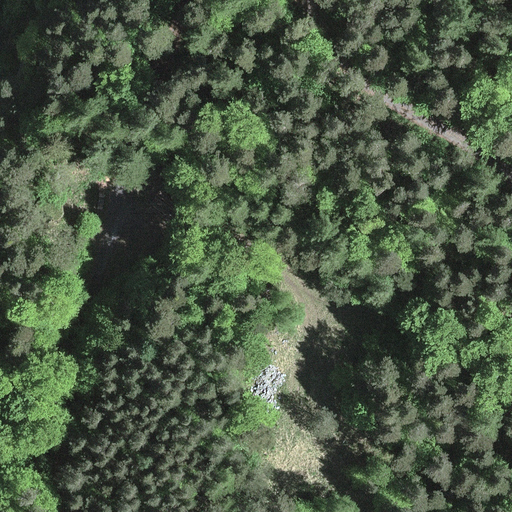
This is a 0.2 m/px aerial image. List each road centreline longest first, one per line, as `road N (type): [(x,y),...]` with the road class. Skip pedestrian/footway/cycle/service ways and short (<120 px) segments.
road 1 (track): [(63,511),(65,424),(81,337),(118,226),(136,128),(184,0)]
road 2 (track): [(304,275),(314,313),(298,387),(301,433),(367,511)]
road 3 (track): [(317,0),(383,81),(511,169)]
road 4 (track): [(304,275),(262,246),(205,231),(118,226)]
